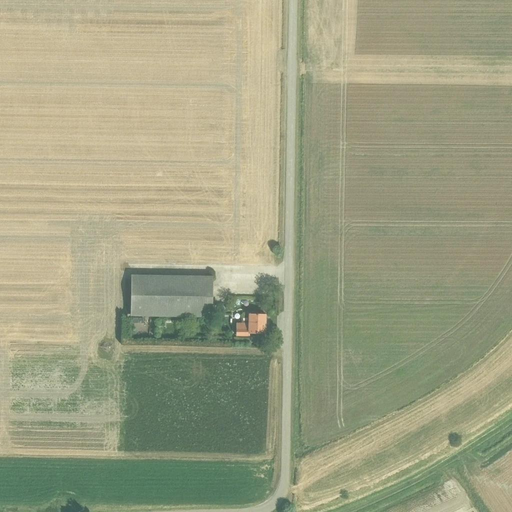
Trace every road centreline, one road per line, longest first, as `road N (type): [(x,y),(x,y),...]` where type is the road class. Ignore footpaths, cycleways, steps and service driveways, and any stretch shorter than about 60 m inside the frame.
road 1 (unclassified): [(241,511),(272,503),(287,475),(296,0)]
road 2 (track): [(345,511),(439,467),(511,419)]
